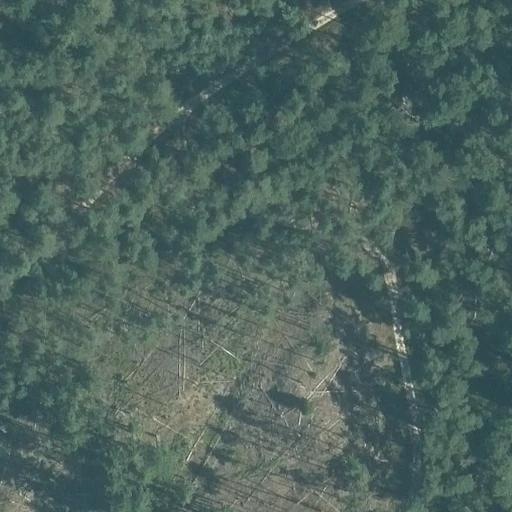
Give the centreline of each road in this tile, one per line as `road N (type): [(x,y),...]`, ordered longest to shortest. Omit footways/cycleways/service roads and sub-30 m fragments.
road 1 (track): [(107,181),(194,102),(357,0)]
road 2 (track): [(0,291),(107,181)]
